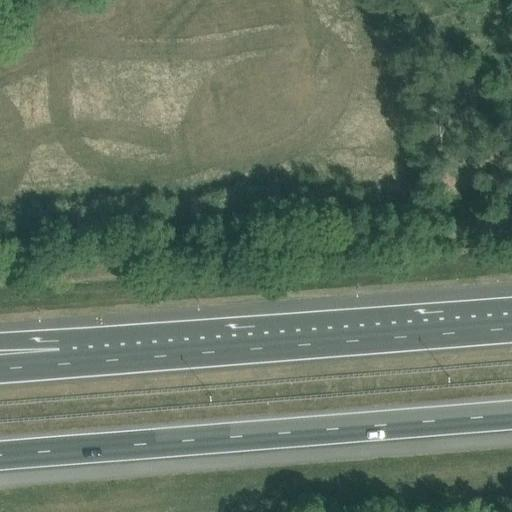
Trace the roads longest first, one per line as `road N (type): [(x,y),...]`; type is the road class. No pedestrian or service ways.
road 1 (motorway): [(511,327),(0,369)]
road 2 (unclassified): [(511,227),(0,267)]
road 3 (motorway): [(0,457),(511,418)]
